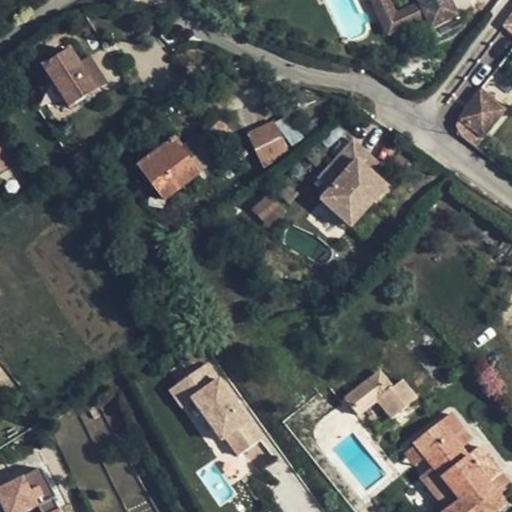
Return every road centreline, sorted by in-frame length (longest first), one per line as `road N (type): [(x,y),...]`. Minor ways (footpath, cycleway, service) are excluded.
road 1 (residential): [(511,186),(356,91),(179,0)]
road 2 (unknown): [(417,126),(496,0)]
